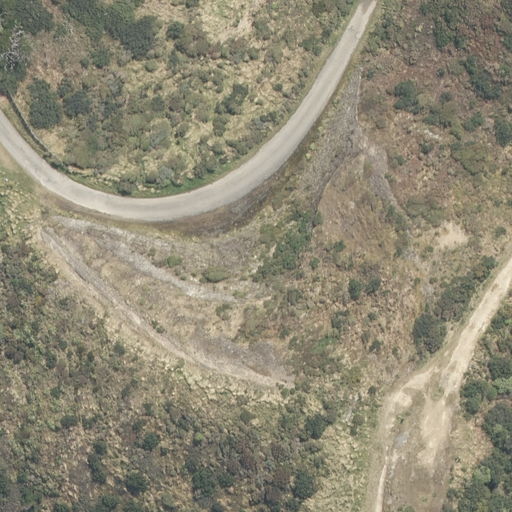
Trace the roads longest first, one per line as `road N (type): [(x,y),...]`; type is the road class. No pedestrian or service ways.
road 1 (unclassified): [(365,0),(305,115),(247,183),(158,211),(58,192),(0,121)]
road 2 (track): [(511,249),(389,397),(372,511)]
